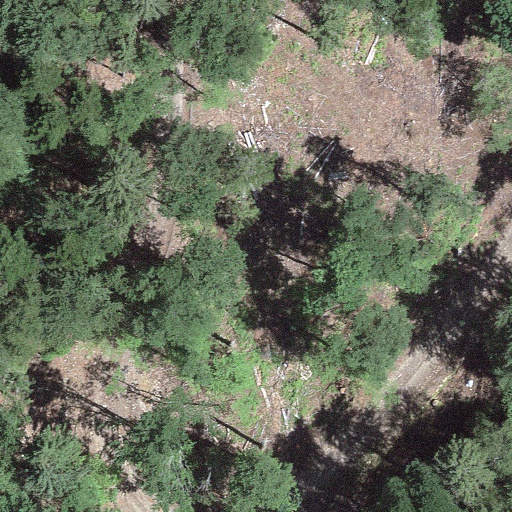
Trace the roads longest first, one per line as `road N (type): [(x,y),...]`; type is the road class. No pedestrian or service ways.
road 1 (track): [(156,0),(128,393),(131,470),(160,511)]
road 2 (track): [(310,511),(511,265)]
